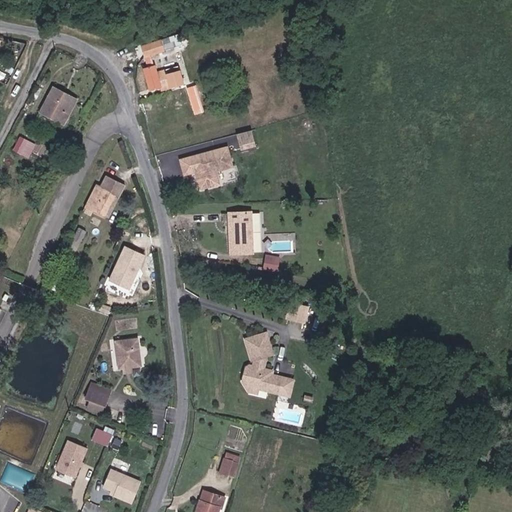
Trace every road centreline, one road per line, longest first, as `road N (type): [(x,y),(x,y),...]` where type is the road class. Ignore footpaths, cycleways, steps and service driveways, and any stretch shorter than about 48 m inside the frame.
road 1 (residential): [(0,25),(63,38),(111,63),(140,111),(192,422),(157,511)]
road 2 (unknown): [(133,99),(99,131),(0,332)]
